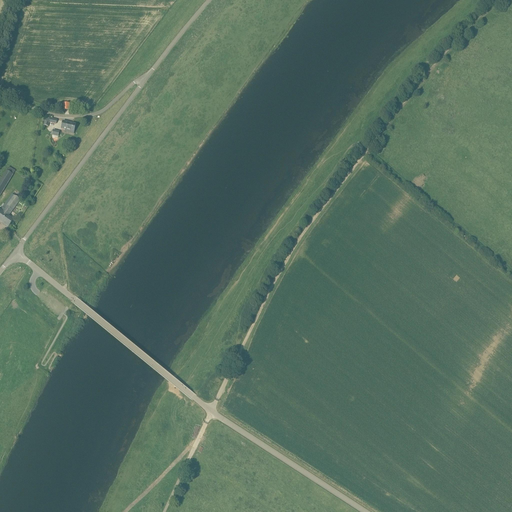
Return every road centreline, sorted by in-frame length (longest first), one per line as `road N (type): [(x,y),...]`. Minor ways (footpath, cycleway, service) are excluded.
road 1 (track): [(210,412),(307,225),(434,63),(498,0)]
road 2 (unclassified): [(365,511),(210,412),(15,252)]
road 3 (unclassified): [(15,252),(149,73)]
road 4 (unclassified): [(0,95),(61,116),(93,114),(149,73)]
